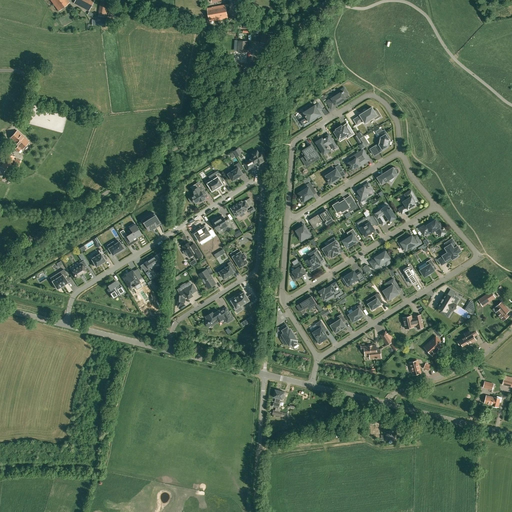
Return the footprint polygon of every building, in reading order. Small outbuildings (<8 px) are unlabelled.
[(50,0),(59,11),(70,3),(67,0),(50,0)] [(75,0),(74,3),(89,11),(94,0),(75,0)] [(100,0),(98,16),(106,17),(109,1),(100,0)] [(212,7),(212,8),(207,8),(209,21),(215,20),(215,21),(222,20),(222,19),(228,18),(226,5),(225,4),(212,7)] [(251,20),(242,19),(241,28),(250,29),(251,21),(251,20)] [(272,45),(274,35),(263,33),(260,43),(272,45)] [(238,41),(238,43),(238,51),(247,52),(247,41),(238,41)] [(327,102),(331,108),(331,109),(340,103),(339,102),(345,98),(344,95),(347,93),(344,88),(334,94),(335,96),(327,102)] [(305,120),(307,123),(314,119),(314,118),(317,116),(320,114),(318,111),(321,109),(322,109),(319,104),(304,113),(306,115),(305,116),(306,117),(306,116),(307,118),(305,119),(305,120)] [(363,121),(365,123),(374,117),(375,119),(381,116),(377,110),(374,111),(372,107),(360,115),(354,119),(357,125),(363,121)] [(349,133),(350,136),(354,134),(349,127),(346,129),(344,126),(342,127),(341,126),(340,127),(338,128),(336,129),(337,130),(335,132),(339,139),(340,140),(345,138),(346,135),(345,135),(349,133)] [(377,148),(379,152),(387,147),(386,147),(387,146),(387,145),(388,146),(388,145),(388,144),(389,144),(388,144),(389,142),(389,140),(389,139),(388,139),(389,138),(384,130),(379,133),(381,137),(381,138),(380,138),(378,138),(377,143),(379,144),(380,145),(377,146),(377,145),(370,149),(371,151),(374,149),(375,149),(377,148)] [(22,150),(22,149),(29,142),(17,131),(9,139),(18,146),(15,149),(19,152),(21,149),(22,150)] [(324,139),(323,140),(322,138),(316,142),(324,154),(329,150),(328,148),(329,148),(328,147),(327,147),(326,146),(330,143),(333,147),(336,145),(332,138),(329,140),(327,138),(326,138),(325,138),(324,139)] [(303,150),(304,152),(302,153),(304,157),(301,158),(305,164),(311,160),(313,162),(319,158),(311,145),(303,150)] [(233,151),(237,157),(242,154),(238,148),(233,151)] [(356,158),(352,161),(349,163),(352,169),(357,165),(358,167),(361,165),(363,164),(367,161),(364,157),(367,156),(363,150),(354,155),(356,158)] [(259,164),(264,161),(263,160),(266,158),(262,152),(259,154),(257,151),(253,154),(254,156),(254,157),(249,160),(249,161),(244,164),(248,170),(255,165),(254,163),(258,161),(259,164)] [(15,157),(10,154),(7,153),(5,157),(0,167),(9,171),(15,157)] [(17,171),(21,162),(16,159),(12,168),(17,171)] [(228,174),(232,180),(232,181),(243,174),(240,170),(243,168),(239,162),(234,165),(236,169),(228,174)] [(340,176),(339,173),(343,170),(339,165),(336,167),(337,169),(332,172),(331,171),(327,174),(330,178),(327,180),(330,184),(338,179),(337,178),(340,176)] [(393,168),(378,177),(382,184),(397,174),(397,175),(398,173),(399,172),(399,171),(399,170),(398,169),(397,168),(396,167),(395,167),(394,167),(393,168)] [(15,174),(10,171),(5,180),(11,183),(15,174)] [(215,173),(218,177),(212,181),(211,178),(206,181),(212,191),(216,189),(219,187),(223,184),(220,180),(223,178),(218,171),(215,173)] [(194,200),(196,203),(200,201),(201,202),(204,200),(203,199),(205,198),(204,198),(205,197),(203,193),(205,192),(199,182),(195,184),(197,186),(192,189),(196,194),(192,197),(194,200),(193,200),(194,201),(194,200)] [(310,191),(314,189),(310,183),(307,185),(308,188),(299,193),(304,201),(308,198),(308,199),(311,197),(311,196),(313,195),(310,191)] [(368,183),(362,187),(362,188),(358,191),(360,194),(357,196),(361,202),(364,200),(362,197),(368,193),(368,192),(372,189),(368,183)] [(399,209),(402,213),(412,207),(411,206),(413,205),(414,204),(414,205),(414,204),(416,203),(415,202),(417,200),(411,191),(405,194),(408,199),(406,200),(408,204),(399,209)] [(357,206),(352,200),(348,203),(347,203),(345,200),(341,202),(339,203),(338,202),(333,205),(338,212),(341,210),(342,212),(348,208),(350,210),(357,206)] [(246,201),(245,201),(242,203),(242,202),(242,201),(241,202),(237,204),(236,205),(235,205),(231,208),(231,209),(231,208),(236,216),(236,217),(237,216),(247,210),(247,209),(246,209),(249,207),(249,206),(246,202),(246,201)] [(380,221),(383,219),(381,216),(385,213),(389,219),(385,222),(389,219),(391,218),(392,220),(395,217),(390,209),(391,209),(390,208),(388,205),(387,206),(388,206),(387,206),(375,213),(377,215),(380,221)] [(333,220),(333,219),(329,214),(328,215),(325,210),(317,215),(318,216),(313,219),(313,218),(309,220),(314,228),(319,225),(318,223),(325,219),(326,221),(325,221),(327,224),(333,220)] [(143,222),(148,230),(150,229),(151,230),(156,227),(155,225),(160,222),(154,213),(149,216),(150,218),(143,222)] [(222,215),(218,217),(219,219),(217,220),(217,219),(214,221),(213,222),(213,223),(217,228),(218,230),(224,227),(226,230),(229,227),(231,230),(235,227),(231,221),(227,223),(222,215)] [(365,236),(369,234),(375,230),(372,226),(375,224),(371,217),(368,219),(369,222),(366,224),(365,222),(364,222),(362,223),(362,224),(363,226),(360,228),(365,236)] [(434,220),(431,221),(422,227),(424,229),(421,231),(424,236),(431,232),(432,232),(435,230),(436,229),(440,236),(442,235),(444,234),(444,233),(445,232),(444,230),(444,229),(444,228),(443,229),(439,223),(438,224),(436,220),(434,221),(434,220)] [(133,223),(134,224),(129,227),(132,231),(131,231),(132,233),(127,236),(130,241),(134,239),(134,240),(134,239),(135,238),(136,239),(135,238),(141,235),(134,223),(133,223)] [(301,228),(298,230),(296,231),(298,234),(297,234),(301,241),(311,235),(304,224),(300,226),(301,228)] [(199,231),(195,233),(202,244),(217,235),(213,230),(210,232),(206,226),(203,229),(202,228),(199,230),(199,231)] [(346,239),(343,241),(347,248),(351,245),(351,246),(351,245),(352,245),(353,244),(354,244),(354,243),(357,241),(354,236),(357,235),(353,229),(347,233),(349,236),(349,237),(347,238),(346,238),(346,239)] [(407,239),(406,237),(398,242),(403,249),(407,247),(408,249),(414,245),(415,247),(421,243),(419,239),(415,241),(412,236),(407,239)] [(332,257),(339,253),(338,251),(337,249),(340,248),(334,238),(329,241),(331,244),(323,249),(328,256),(331,254),(332,257)] [(442,258),(445,263),(452,258),(452,259),(454,258),(454,259),(455,258),(454,258),(456,257),(457,257),(457,256),(458,255),(457,253),(461,251),(458,246),(457,247),(452,239),(445,244),(450,251),(443,256),(443,257),(438,260),(439,261),(439,260),(441,259),(442,258)] [(112,255),(116,252),(118,251),(119,252),(125,248),(122,244),(121,244),(119,242),(115,244),(113,241),(107,245),(109,248),(108,248),(112,255)] [(183,246),(187,253),(186,254),(188,257),(193,254),(196,258),(201,255),(197,248),(194,244),(191,246),(189,242),(183,246)] [(98,250),(100,253),(92,259),(91,259),(94,262),(92,263),(94,267),(95,266),(96,267),(105,261),(102,256),(104,255),(101,249),(98,250)] [(311,263),(308,264),(312,270),(318,266),(318,267),(321,265),(322,265),(318,260),(321,258),(316,250),(309,254),(311,258),(309,259),(311,263)] [(386,250),(382,252),(382,253),(375,258),(376,258),(371,261),(373,264),(372,265),(375,269),(380,265),(380,264),(385,261),(385,262),(387,265),(389,263),(392,262),(387,254),(388,253),(386,250)] [(241,252),(235,255),(234,252),(231,254),(240,267),(242,266),(242,267),(246,265),(245,264),(247,262),(245,259),(246,259),(245,258),(246,257),(244,253),(242,254),(241,252)] [(81,253),(78,255),(81,260),(83,259),(87,265),(88,264),(81,253)] [(142,264),(144,268),(143,268),(150,279),(154,276),(149,267),(160,260),(160,253),(145,262),(142,264)] [(428,265),(420,270),(424,277),(428,274),(428,275),(429,274),(430,273),(431,273),(434,270),(432,266),(434,264),(431,259),(426,262),(428,265)] [(85,269),(84,267),(86,265),(83,261),(80,263),(82,265),(72,271),(74,274),(74,275),(74,276),(75,276),(76,278),(79,275),(80,277),(84,274),(83,273),(84,273),(87,271),(85,269)] [(220,272),(224,279),(228,276),(230,275),(234,272),(231,268),(234,266),(231,261),(226,264),(228,267),(220,272)] [(299,276),(302,275),(306,273),(303,268),(300,262),(294,266),(296,270),(293,271),(295,274),(293,276),(295,280),(300,277),(299,276)] [(408,266),(408,267),(409,268),(405,271),(413,284),(417,281),(417,282),(414,275),(416,274),(412,269),(410,270),(408,266)] [(56,274),(58,277),(52,281),(54,284),(53,285),(55,289),(57,288),(57,289),(61,286),(64,285),(67,282),(66,280),(69,278),(64,269),(56,274)] [(134,286),(135,286),(135,285),(139,282),(138,280),(142,277),(140,274),(136,276),(133,271),(132,270),(129,272),(128,272),(129,273),(127,274),(127,273),(127,274),(126,274),(128,276),(124,278),(130,288),(133,286),(134,286)] [(215,284),(208,272),(207,270),(204,271),(200,274),(202,278),(203,278),(204,277),(207,283),(206,284),(208,288),(209,288),(215,284)] [(351,282),(355,280),(358,278),(360,281),(359,282),(365,278),(361,271),(356,274),(354,271),(350,273),(350,272),(342,278),(347,287),(352,284),(351,282)] [(395,297),(394,296),(398,293),(398,292),(401,290),(393,279),(387,283),(390,287),(388,288),(384,291),(386,294),(389,299),(391,298),(392,299),(395,297)] [(117,283),(116,281),(108,285),(110,288),(107,289),(113,299),(116,297),(120,294),(120,295),(121,294),(125,292),(121,285),(119,286),(118,285),(118,284),(117,283)] [(342,293),(336,283),(336,282),(332,285),(327,288),(328,288),(325,290),(324,288),(320,291),(321,294),(320,294),(321,295),(322,295),(324,299),(336,292),(336,294),(337,295),(338,296),(342,293)] [(188,298),(193,296),(191,293),(196,290),(192,284),(187,287),(186,287),(183,289),(183,290),(179,293),(178,307),(184,302),(185,297),(187,296),(188,298)] [(237,308),(240,306),(247,302),(248,304),(255,300),(251,294),(247,297),(245,293),(244,292),(240,295),(239,295),(236,297),(231,300),(234,305),(236,309),(237,308)] [(482,306),(485,304),(495,297),(491,292),(479,300),(482,306)] [(381,304),(378,300),(381,298),(378,293),(371,297),(373,301),(367,304),(370,308),(371,308),(372,310),(381,304)] [(444,297),(443,299),(442,302),(441,302),(440,304),(440,305),(439,305),(438,307),(442,309),(447,312),(449,309),(452,311),(456,305),(456,304),(460,298),(454,295),(453,295),(452,297),(447,295),(446,294),(445,296),(445,297),(444,297)] [(315,302),(315,301),(312,296),(296,306),(300,312),(300,311),(308,306),(310,308),(316,304),(315,302)] [(501,302),(498,305),(496,306),(499,310),(496,312),(503,320),(509,316),(507,313),(509,311),(501,302)] [(357,306),(359,308),(349,315),(353,321),(357,319),(358,319),(357,319),(359,318),(360,318),(360,317),(363,315),(361,311),(363,309),(360,304),(357,306)] [(218,320),(219,321),(224,318),(227,322),(233,319),(226,307),(220,311),(219,311),(213,314),(212,312),(206,317),(209,321),(208,322),(209,323),(211,325),(218,320)] [(341,314),(340,315),(337,316),(339,320),(331,325),(335,333),(346,326),(343,322),(346,320),(341,314)] [(413,326),(417,325),(418,328),(423,327),(421,315),(415,316),(415,318),(412,319),(411,316),(403,318),(405,328),(414,327),(413,326)] [(327,336),(324,332),(327,330),(321,321),(316,324),(318,327),(316,329),(312,331),(313,332),(317,340),(319,344),(321,343),(321,342),(327,338),(328,337),(327,336)] [(297,340),(293,333),(290,329),(289,330),(286,325),(282,327),(281,338),(283,341),(285,339),(289,345),(292,343),(293,346),(298,343),(296,341),(297,340)] [(464,347),(468,344),(476,340),(473,336),(477,334),(478,334),(474,328),(464,333),(466,336),(464,337),(457,341),(459,345),(461,343),(464,347)] [(380,335),(381,337),(383,339),(387,345),(392,342),(386,331),(385,331),(380,335)] [(436,336),(429,342),(424,347),(427,349),(427,350),(428,352),(429,352),(432,355),(441,346),(438,343),(441,341),(436,336)] [(380,349),(376,350),(376,345),(361,346),(362,350),(365,350),(365,355),(370,355),(370,358),(374,358),(374,359),(381,358),(380,349)] [(409,365),(410,368),(411,372),(412,372),(413,375),(421,373),(417,360),(409,363),(410,365),(409,365)] [(493,384),(485,381),(483,387),(492,390),(493,384)] [(285,392),(283,392),(283,391),(280,390),(280,391),(277,403),(279,403),(280,399),(283,399),(285,392)] [(492,405),(493,401),(492,401),(493,397),(486,395),(485,400),(484,403),(485,403),(492,405)] [(493,406),(493,407),(496,408),(497,406),(498,407),(500,400),(501,400),(502,397),(497,396),(497,398),(493,397),(492,401),(493,401),(492,405),(493,406)] [(285,418),(286,413),(280,411),(281,409),(279,408),(280,404),(274,403),(273,407),(276,408),(275,410),(273,410),(272,415),(275,415),(280,416),(280,418),(285,419),(285,418)] [(395,430),(386,431),(387,439),(396,439),(395,430)]
